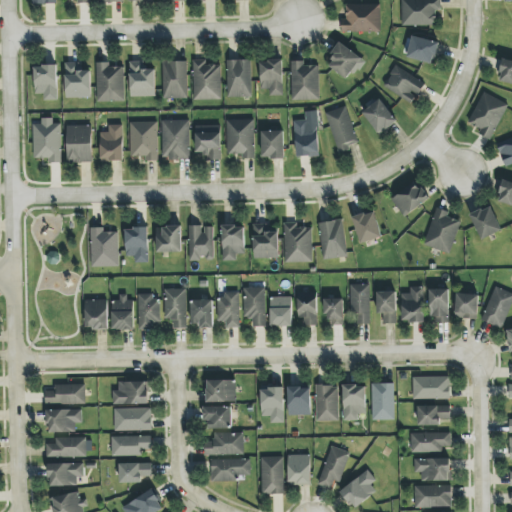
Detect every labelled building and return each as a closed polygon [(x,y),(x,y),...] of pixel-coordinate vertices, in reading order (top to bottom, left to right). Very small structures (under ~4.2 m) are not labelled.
[(401,0),(403,26),(436,25),(436,11),(441,11),(441,0),(401,0)] [(380,4),(346,5),(346,19),(341,19),(342,32),(381,32),(380,4)] [(407,58),(435,64),(439,42),(411,37),(407,58)] [(364,60),(339,42),(330,55),(335,58),(329,66),(349,81),(364,60)] [(221,65),(206,65),(206,60),(193,60),(194,100),(222,100),(221,65)] [(227,97),(252,97),(251,60),(227,60),(227,97)] [(511,61),(503,60),(499,81),(511,83),(511,61)] [(155,69),(146,70),(145,61),(130,62),(131,97),(156,96),(155,69)] [(187,61),(163,62),(164,99),(187,98),(187,61)] [(283,61),(260,61),(261,89),(269,89),(270,96),(284,95),(283,61)] [(320,100),(319,65),(305,66),(305,61),(291,61),(292,100),(320,100)] [(124,67),(109,67),(109,62),(96,63),(97,102),(125,101),(124,67)] [(91,97),(91,71),(79,71),(79,63),(65,63),(66,98),(91,97)] [(57,65),(35,66),(35,94),(44,94),(44,101),(58,101),(57,65)] [(418,95),(425,83),(396,65),(383,87),(410,103),(416,94),(418,95)] [(508,104),(483,92),(469,123),(481,129),(479,134),(491,140),(508,104)] [(380,135),(398,121),(380,99),(362,113),(380,135)] [(326,113),(339,153),(351,149),(349,146),(359,143),(346,106),(326,113)] [(33,124),(34,159),(48,158),(48,163),(61,163),(61,124),(53,124),(53,118),(41,118),(41,124),(33,124)] [(309,126),(308,119),(293,121),(298,158),(321,155),(317,125),(309,126)] [(190,120),(162,121),(163,160),(191,159),(190,120)] [(227,120),(227,154),(242,154),(242,159),(255,159),(254,120),(227,120)] [(158,161),(158,122),(130,122),(131,157),(145,156),(145,161),(158,161)] [(67,126),(68,163),(93,162),(92,125),(67,126)] [(101,133),(102,161),(124,161),(123,125),(109,125),(109,132),(101,133)] [(221,160),(222,126),(197,125),(196,152),(206,153),(206,160),(221,160)] [(284,131),(262,131),(262,159),(285,158),(284,131)] [(511,138),(496,144),(505,166),(511,163),(511,138)] [(511,183),(502,181),(498,202),(511,205),(511,183)] [(403,216),(429,201),(418,182),(392,197),(403,216)] [(471,215),(481,240),(502,231),(492,206),(471,215)] [(424,245),(450,254),(461,222),(448,217),(449,212),(437,208),(424,245)] [(381,238),(376,212),(354,216),(359,243),(381,238)] [(343,220),(319,222),(323,260),(347,257),(343,220)] [(285,263),(313,262),(312,228),(297,228),(297,223),(284,223),(285,263)] [(254,258),(279,258),(279,225),(254,225),(254,258)] [(203,227),(203,226),(189,226),(190,261),(200,261),(200,259),(214,258),(214,227),(203,227)] [(245,254),(245,226),(223,226),(224,261),(237,261),(237,254),(245,254)] [(182,227),(157,227),(158,253),(182,252),(182,227)] [(104,233),(104,228),(90,228),(91,267),(119,267),(119,233),(104,233)] [(149,228),(126,228),(126,256),(136,256),(136,263),(148,263),(149,228)] [(351,316),(357,316),(357,324),(370,324),(370,284),(351,285),(351,316)] [(511,304),(511,293),(496,286),(482,320),(502,329),(511,304)] [(411,294),(402,294),(403,323),(425,322),(424,287),(410,287),(411,294)] [(266,327),(266,288),(244,288),(244,318),(253,318),(253,327),(266,327)] [(186,289),(165,289),(165,320),(173,320),(174,329),(187,328),(186,289)] [(450,290),(430,289),(430,320),(449,321),(450,290)] [(397,324),(396,292),(377,292),(378,314),(383,314),(383,324),(397,324)] [(300,326),(318,326),(317,293),(300,293),(300,326)] [(133,330),(132,294),(120,295),(120,301),(112,301),(113,330),(133,330)] [(219,321),(225,321),(226,328),(240,328),(240,294),(218,294),(219,321)] [(455,318),(478,319),(479,294),(456,294),(455,318)] [(139,329),(153,329),(153,323),(161,322),(160,295),(138,296),(139,329)] [(292,326),(292,297),(271,297),(271,326),(292,326)] [(344,326),(344,299),(324,299),(324,315),(330,315),(330,326),(344,326)] [(108,300),(86,301),(86,330),(108,329),(108,300)] [(213,300),(191,300),(192,327),(214,326),(213,300)] [(450,399),(450,377),(413,377),(414,399),(450,399)] [(236,402),(236,381),(206,380),(206,402),(236,402)] [(148,382),(119,382),(119,391),(114,391),(113,404),(148,405),(148,382)] [(395,420),(394,383),(372,384),(373,420),(395,420)] [(86,404),(86,384),(55,385),(55,391),(46,391),(46,404),(86,404)] [(316,422),(339,421),(339,385),(316,386),(316,422)] [(344,421),(358,421),(358,414),(366,414),(366,385),(343,386),(344,421)] [(289,416),(312,415),(311,387),(288,387),(289,416)] [(284,423),(284,388),(262,388),(262,417),(271,417),(271,423),(284,423)] [(451,405),(418,406),(419,426),(440,425),(440,420),(451,420),(451,405)] [(232,429),(232,407),(204,407),(204,421),(209,421),(209,429),(232,429)] [(115,431),(152,430),(152,408),(114,409),(115,431)] [(83,409),(48,410),(49,432),(76,432),(76,424),(83,423),(83,409)] [(244,433),(214,433),(214,442),(205,442),(205,455),(244,455),(244,433)] [(412,453),(442,453),(442,447),(451,447),(451,433),(412,434),(412,453)] [(112,456),(143,456),(143,450),(152,450),(152,436),(112,436),(112,456)] [(47,457),(87,457),(87,438),(55,438),(56,444),(47,444),(47,457)] [(335,480),(340,482),(351,453),(332,446),(318,484),(331,489),(335,480)] [(311,455),(288,455),(289,486),(311,485),(311,455)] [(284,457),(262,457),(263,495),(284,494),(284,457)] [(452,481),(451,458),(415,459),(415,472),(422,472),(422,481),(452,481)] [(211,460),(212,482),(238,481),(238,475),(252,475),(251,459),(211,460)] [(48,464),(49,486),(78,486),(78,478),(84,478),(84,463),(48,464)] [(152,463),(120,464),(120,483),(142,483),(142,476),(152,476),(152,463)] [(376,491),(371,485),(377,480),(367,469),(340,493),(355,510),(376,491)] [(415,486),(415,508),(452,507),(452,486),(415,486)] [(122,508),(124,511),(158,511),(165,508),(153,489),(122,508)] [(51,497),(53,511),(87,511),(85,499),(80,500),(79,492),(51,497)]
